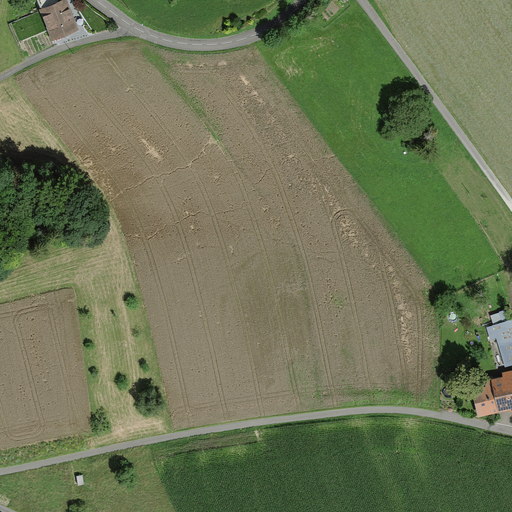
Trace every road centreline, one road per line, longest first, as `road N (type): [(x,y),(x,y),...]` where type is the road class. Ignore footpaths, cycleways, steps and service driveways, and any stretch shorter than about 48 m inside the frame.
road 1 (unclassified): [(511,430),(362,409),(237,424),(0,472)]
road 2 (track): [(361,0),(511,203)]
road 3 (residential): [(302,0),(239,40),(175,42),(137,29)]
road 4 (residential): [(0,77),(55,49),(137,29)]
